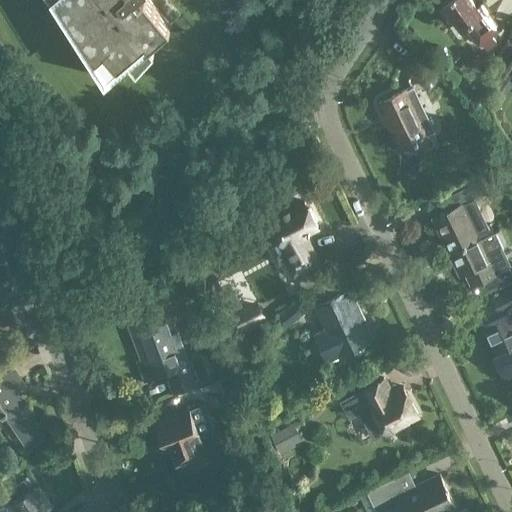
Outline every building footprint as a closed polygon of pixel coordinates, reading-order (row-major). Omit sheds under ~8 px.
[(56,0),(107,79),(171,25),(150,0),(56,0)] [(496,42),(491,35),(499,28),(486,11),(487,11),(482,3),(477,7),(471,0),(447,0),(444,3),(463,28),(466,25),(479,43),(480,42),(486,50),(496,42)] [(415,57),(405,68),(426,88),(437,78),(415,57)] [(400,148),(414,142),(415,143),(419,141),(418,140),(429,135),(422,121),(427,119),(422,109),(417,111),(407,89),(379,102),(400,148)] [(475,198),(489,192),(483,180),(461,190),(467,202),(475,198)] [(467,202),(434,218),(450,252),(494,232),(490,224),(488,225),(475,198),(467,202)] [(318,227),(311,214),(312,212),(309,206),(306,205),(304,201),(271,219),(270,220),(264,224),(271,238),(268,240),(280,263),(287,259),(295,273),(317,261),(303,235),(318,227)] [(472,285),(496,273),(501,285),(511,279),(511,265),(496,231),(494,232),(450,252),(461,274),(466,272),(472,285)] [(234,272),(213,281),(239,329),(275,309),(267,296),(255,302),(238,270),(234,272)] [(325,330),(315,334),(327,361),(347,352),(371,341),(365,326),(367,325),(351,289),(314,306),(325,330)] [(511,305),(511,290),(493,300),(499,311),(511,305)] [(309,309),(301,298),(278,315),(287,326),(309,309)] [(159,309),(135,318),(150,357),(139,362),(146,380),(166,373),(174,393),(197,384),(195,379),(198,377),(200,381),(211,377),(201,353),(191,357),(192,361),(188,363),(181,345),(174,348),(159,309)] [(511,319),(510,315),(485,327),(510,380),(511,379),(511,319)] [(219,349),(226,368),(242,362),(236,343),(219,349)] [(15,390),(23,385),(13,370),(0,378),(0,415),(4,413),(27,447),(43,436),(19,400),(15,390)] [(245,370),(220,378),(225,393),(250,384),(245,370)] [(419,416),(403,387),(392,393),(384,379),(364,389),(372,404),(371,405),(386,433),(419,416)] [(193,455),(204,450),(199,436),(215,430),(204,404),(157,422),(167,448),(173,446),(180,464),(194,459),(193,455)] [(400,511),(448,511),(456,509),(440,475),(404,492),(398,477),(368,492),(377,511),(381,511),(397,505),(400,511)] [(23,478),(0,493),(0,511),(41,511),(37,506),(47,499),(37,483),(30,488),(23,478)]
